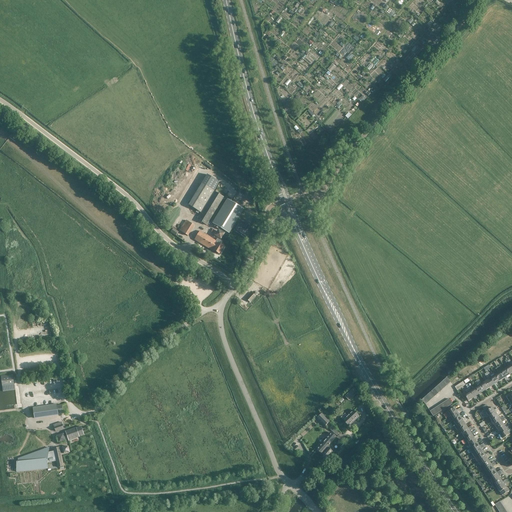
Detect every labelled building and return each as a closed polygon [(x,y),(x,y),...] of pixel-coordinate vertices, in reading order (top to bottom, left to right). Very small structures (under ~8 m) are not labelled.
[(328,67),(323,74),(326,76),(331,70),(328,67)] [(371,90),(375,93),(381,87),(378,83),(371,90)] [(301,102),(292,95),(289,99),(297,106),(301,102)] [(220,183),(207,175),(189,205),(202,213),(207,204),(214,192),(220,183)] [(207,204),(202,213),(197,219),(207,225),(216,210),(224,197),(214,192),(207,204)] [(213,223),(229,233),(244,208),(227,198),(213,223)] [(195,226),(186,220),(180,230),(188,236),(195,226)] [(218,243),(219,243),(200,231),(195,240),(214,251),(219,254),(224,247),(218,243)] [(250,303),(256,296),(252,293),(246,299),(250,303)] [(509,375),(505,369),(502,371),(499,367),(497,368),(504,378),(509,375)] [(499,382),(504,378),(497,368),(495,369),(498,373),(495,375),(499,382)] [(495,375),(493,373),(490,375),(489,373),(487,374),(494,385),(499,382),(495,375)] [(0,375),(0,378),(2,392),(15,392),(13,374),(0,375)] [(489,388),(494,385),(487,374),(485,376),(488,380),(485,382),(489,388)] [(489,388),(485,382),(481,384),(479,380),(477,381),(479,384),(483,391),(489,388)] [(479,384),(477,381),(475,382),(478,386),(474,388),(478,395),(483,391),(479,384)] [(463,382),(454,387),(457,391),(465,385),(463,382)] [(466,388),(473,398),(478,395),(474,388),(471,390),(468,386),(466,388)] [(354,389),(345,397),(349,401),(357,393),(354,389)] [(473,398),(467,389),(465,391),(467,393),(462,396),(465,402),(467,400),(468,401),(473,398)] [(33,408),(34,418),(58,415),(58,414),(63,413),(62,405),(57,406),(57,404),(33,408)] [(488,416),(498,410),(497,409),(494,410),(492,407),(485,412),(488,416)] [(456,410),(454,408),(445,413),(448,418),(451,416),(460,410),(459,409),(456,410)] [(345,413),(340,417),(348,426),(359,416),(354,410),(347,415),(345,413)] [(451,422),(453,421),(460,416),(458,413),(461,412),(460,410),(451,416),(448,418),(451,422)] [(491,421),(498,416),(496,414),(499,412),(498,410),(488,416),(491,421)] [(325,427),(329,422),(321,414),(316,419),(325,427)] [(461,418),(460,416),(453,421),(456,425),(466,419),(465,418),(463,419),(463,417),(461,418)] [(494,425),(504,419),(503,417),(501,418),(500,417),(499,418),(498,416),(491,421),(494,425)] [(466,419),(456,425),(459,430),(466,425),(464,423),(466,423),(465,421),(467,420),(466,419)] [(497,430),(503,425),(502,423),(505,421),(504,419),(494,425),(497,430)] [(64,429),(61,423),(53,425),(55,432),(64,429)] [(462,434),(473,427),(473,425),(468,428),(466,425),(459,430),(462,434)] [(503,425),(497,430),(500,434),(509,428),(508,426),(505,428),(503,425)] [(65,438),(67,438),(68,437),(69,441),(80,437),(79,436),(84,435),(81,427),(77,428),(76,428),(66,432),(67,435),(64,436),(63,434),(57,436),(59,443),(65,440),(65,438)] [(473,427),(462,434),(465,439),(471,434),(470,432),(471,432),(471,431),(474,428),(473,427)] [(501,440),(503,439),(509,434),(507,431),(510,429),(509,428),(500,434),(498,435),(501,440)] [(317,450),(322,454),(328,448),(327,448),(336,437),(331,433),(326,439),(326,438),(325,438),(323,438),(322,440),(322,441),(322,442),(323,442),(317,450)] [(343,435),(341,433),(337,437),(342,443),(346,438),(345,437),(343,435)] [(468,443),(477,437),(479,436),(478,434),(476,435),(473,437),(471,434),(465,439),(462,440),(465,444),(468,443)] [(478,438),(477,437),(468,443),(471,447),(477,443),(476,441),(477,441),(476,440),(478,438)] [(471,453),(483,446),(485,445),(484,443),(479,446),(477,443),(471,447),(468,449),(471,453)] [(330,445),(328,448),(322,454),(328,459),(335,451),(333,449),(333,448),(330,445)] [(483,446),(471,453),(474,458),(476,456),(483,452),(481,449),(484,447),(483,446)] [(17,462),(16,471),(48,468),(46,459),(56,457),(57,463),(62,462),(61,454),(60,448),(59,447),(54,448),(54,451),(49,452),(49,447),(44,449),(18,459),(18,462),(17,462)] [(484,454),(483,452),(476,456),(479,461),(489,455),(488,453),(486,454),(485,453),(484,454)] [(479,461),(477,462),(480,467),(482,465),(489,461),(487,458),(490,456),(489,455),(479,461)] [(482,471),(494,463),(493,462),(490,464),(489,461),(482,465),(480,467),(482,471)] [(494,463),(482,471),(485,476),(488,474),(494,470),(492,467),(495,465),(494,463)] [(496,473),(494,470),(488,474),(491,479),(500,472),(499,471),(496,473)] [(492,484),(500,479),(499,477),(500,476),(500,475),(501,474),(500,472),(491,479),(489,479),(492,484)] [(492,484),(491,484),(494,489),(496,488),(506,481),(505,480),(502,482),(500,479),(492,484)] [(507,483),(506,481),(496,488),(502,496),(509,491),(507,487),(506,488),(504,485),(507,483)]
